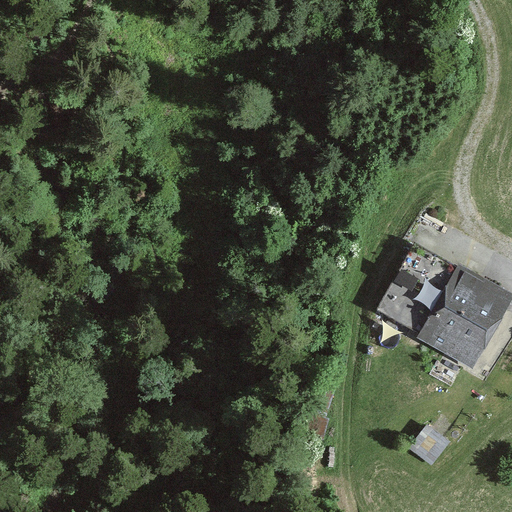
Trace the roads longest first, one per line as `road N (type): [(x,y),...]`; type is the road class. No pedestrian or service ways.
road 1 (track): [(475,0),(488,26),(492,103),(469,148),(461,197),(511,259)]
road 2 (track): [(99,0),(57,63),(0,84)]
